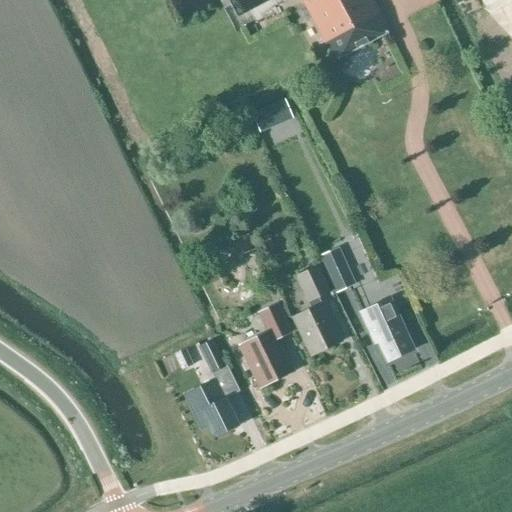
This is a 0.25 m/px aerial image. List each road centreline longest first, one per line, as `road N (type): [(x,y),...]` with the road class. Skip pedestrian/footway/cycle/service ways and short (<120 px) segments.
road 1 (secondary): [(203,511),(511,373)]
road 2 (tertiary): [(120,511),(56,399),(0,353)]
